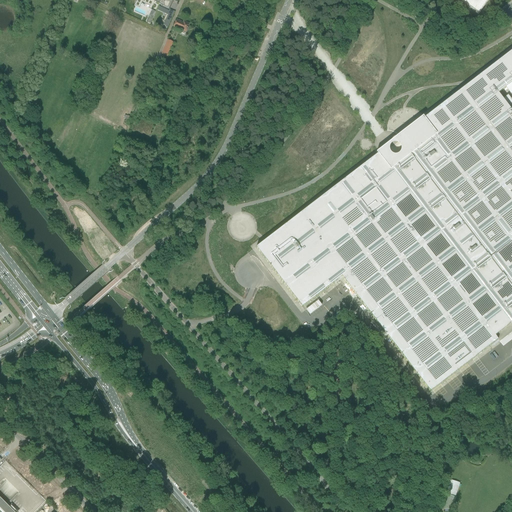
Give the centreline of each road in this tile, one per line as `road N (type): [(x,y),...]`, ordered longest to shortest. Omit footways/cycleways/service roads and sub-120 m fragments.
road 1 (unclassified): [(341,511),(299,452),(123,251)]
road 2 (unclassified): [(123,251),(214,165),(276,29)]
road 3 (secondary): [(134,444),(105,381),(51,315)]
road 4 (secondary): [(44,325),(134,444)]
road 5 (unclassified): [(93,511),(0,421)]
